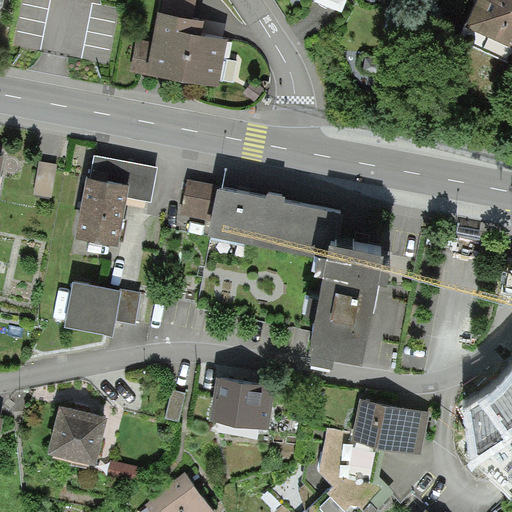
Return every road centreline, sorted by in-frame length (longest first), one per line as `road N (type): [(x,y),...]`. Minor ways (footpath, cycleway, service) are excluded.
road 1 (residential): [(511,297),(489,354),(447,379),(413,384),(161,351),(0,379)]
road 2 (secondary): [(290,150),(0,94)]
road 3 (secondary): [(511,191),(290,150)]
road 4 (residential): [(246,0),(290,68),(290,150)]
